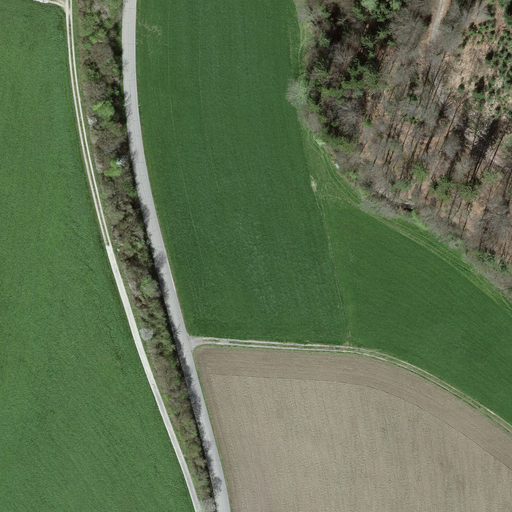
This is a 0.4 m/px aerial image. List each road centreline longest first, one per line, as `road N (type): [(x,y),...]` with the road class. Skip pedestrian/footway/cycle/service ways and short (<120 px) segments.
road 1 (track): [(196,511),(105,248),(75,121),(66,7)]
road 2 (unclassified): [(220,511),(139,169),(132,0)]
road 3 (track): [(511,430),(439,382),(357,350),(179,345)]
road 4 (track): [(511,167),(464,127),(434,72),(433,33),(445,0)]
